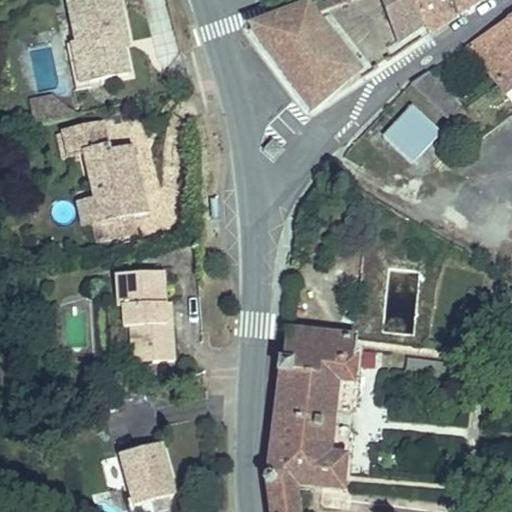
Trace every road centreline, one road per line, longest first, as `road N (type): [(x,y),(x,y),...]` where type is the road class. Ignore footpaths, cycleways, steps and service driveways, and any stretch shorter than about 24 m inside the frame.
road 1 (residential): [(249,190),(282,171),(392,74),(511,0)]
road 2 (tertiary): [(249,190),(256,276),(251,511)]
road 3 (tertiary): [(206,2),(249,190)]
